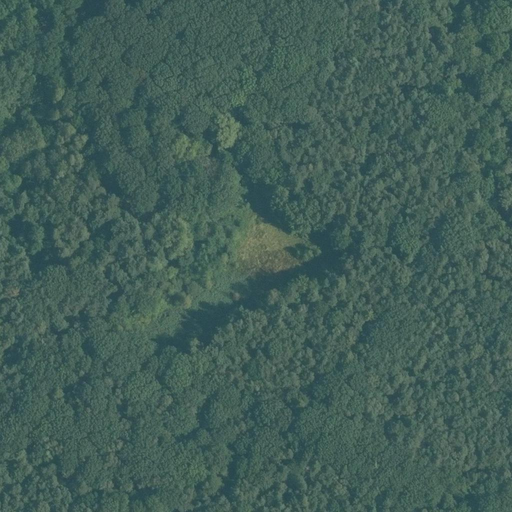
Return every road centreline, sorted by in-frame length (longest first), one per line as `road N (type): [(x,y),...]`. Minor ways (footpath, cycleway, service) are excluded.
road 1 (track): [(294,0),(204,226),(103,361),(0,464)]
road 2 (track): [(108,353),(304,437)]
